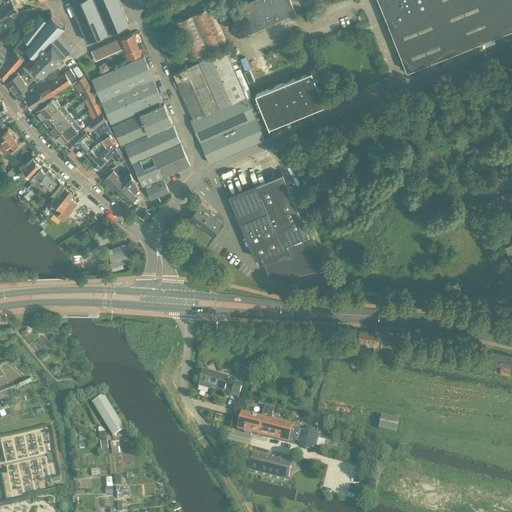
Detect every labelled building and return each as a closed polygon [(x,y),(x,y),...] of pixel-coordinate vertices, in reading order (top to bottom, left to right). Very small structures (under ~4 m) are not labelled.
[(3,0),(5,3),(0,6),(0,20),(2,18),(6,16),(9,14),(18,11),(11,0),(3,0)] [(129,23),(119,0),(79,0),(71,3),(88,41),(129,23)] [(249,33),(296,12),(290,0),(253,0),(238,7),(249,33)] [(419,0),(378,0),(408,71),(439,58),(511,29),(511,0),(504,0),(433,29),(419,0)] [(228,42),(212,6),(174,23),(190,59),(228,42)] [(15,51),(0,67),(0,76),(3,79),(24,58),(20,55),(27,47),(35,56),(22,68),(36,82),(73,47),(59,32),(66,25),(54,12),(49,17),(42,9),(12,49),(15,51)] [(25,14),(20,20),(25,24),(30,17),(25,14)] [(11,18),(6,23),(11,28),(17,23),(11,18)] [(96,59),(109,53),(125,46),(128,51),(125,53),(128,59),(142,53),(139,47),(140,47),(133,32),(124,36),(92,50),(96,59)] [(0,64),(5,58),(11,52),(0,43),(0,64)] [(194,118),(191,119),(211,163),(266,139),(261,130),(261,129),(254,114),(258,112),(255,104),(251,105),(247,97),(252,95),(231,48),(192,65),(192,64),(180,69),(180,70),(174,73),(194,118)] [(163,100),(150,71),(144,56),(92,79),(111,123),(163,100)] [(254,114),(261,129),(325,104),(312,71),(252,95),(247,97),(251,105),(255,104),(258,112),(254,114)] [(7,83),(16,95),(21,90),(26,86),(17,72),(13,74),(7,83)] [(30,109),(31,109),(70,83),(64,74),(24,100),(30,109)] [(76,80),(83,91),(90,87),(88,82),(83,76),(76,80)] [(83,91),(88,98),(93,95),(93,94),(94,94),(90,87),(83,91)] [(86,100),(91,108),(96,104),(97,103),(96,101),(97,101),(93,95),(88,98),(86,100)] [(35,111),(42,120),(58,108),(51,99),(35,111)] [(164,103),(113,126),(121,144),(172,121),(164,103)] [(58,108),(42,120),(48,128),(69,112),(63,104),(58,108)] [(101,112),(96,104),(91,108),(96,116),(101,112)] [(69,112),(48,128),(55,136),(75,120),(69,112)] [(93,129),(98,126),(105,135),(108,133),(109,133),(109,134),(112,132),(105,119),(104,120),(100,115),(98,116),(99,117),(89,124),(93,129)] [(75,120),(55,136),(61,144),(81,127),(75,120)] [(173,125),(125,146),(132,163),(142,186),(191,165),(173,125)] [(0,147),(5,155),(18,145),(8,130),(0,135),(0,147)] [(74,144),(84,155),(96,143),(96,142),(86,133),(74,144)] [(96,143),(84,155),(97,170),(111,156),(112,156),(115,159),(123,154),(109,134),(109,133),(96,142),(96,143)] [(125,146),(121,148),(129,165),(132,163),(125,146)] [(114,160),(117,164),(125,159),(123,155),(114,160)] [(33,157),(22,168),(27,173),(37,183),(39,181),(45,173),(40,167),(41,166),(38,164),(39,163),(39,161),(36,157),(33,157)] [(37,183),(36,185),(46,193),(50,189),(55,193),(63,182),(48,170),(45,173),(39,181),(37,183)] [(114,189),(120,193),(134,178),(131,172),(130,170),(123,178),(114,170),(105,179),(103,181),(107,186),(112,191),(114,189)] [(262,256),(265,263),(272,280),(326,268),(312,235),(310,237),(283,174),(256,185),(267,211),(241,222),(256,258),(262,256)] [(134,178),(120,193),(125,198),(123,201),(127,205),(129,205),(137,197),(135,195),(140,189),(134,178)] [(151,199),(168,191),(163,179),(145,187),(151,199)] [(59,191),(51,200),(52,200),(62,209),(57,214),(64,220),(70,212),(77,204),(70,198),(72,195),(74,193),(73,192),(73,190),(69,187),(68,187),(66,186),(66,187),(64,186),(60,192),(59,191)] [(32,187),(24,195),(29,200),(36,192),(32,187)] [(244,190),(232,196),(230,196),(235,209),(250,203),(244,190)] [(212,236),(222,223),(210,214),(211,213),(200,206),(189,221),(199,228),(200,227),(212,236)] [(107,268),(132,261),(133,261),(128,243),(105,250),(107,255),(109,255),(111,263),(106,264),(107,268)] [(360,331),(358,345),(358,346),(364,346),(365,340),(374,341),(374,350),(378,350),(380,333),(360,331)] [(382,333),(381,347),(398,348),(399,334),(382,333)] [(511,360),(511,356),(492,352),(488,367),(495,368),(494,371),(509,374),(511,360)] [(229,379),(204,371),(199,386),(224,394),(229,379)] [(243,385),(235,383),(231,396),(239,398),(243,385)] [(104,396),(92,404),(113,437),(125,430),(104,396)] [(288,443),(289,440),(297,442),(305,450),(316,447),(323,449),(325,441),(318,439),(319,436),(310,428),(299,431),(292,429),(293,425),(274,421),(274,419),(272,418),(274,409),(265,406),(262,418),(242,413),(237,430),(288,443)] [(379,430),(395,433),(398,419),(382,416),(379,430)] [(253,454),(249,472),(287,482),(292,464),(253,454)]
